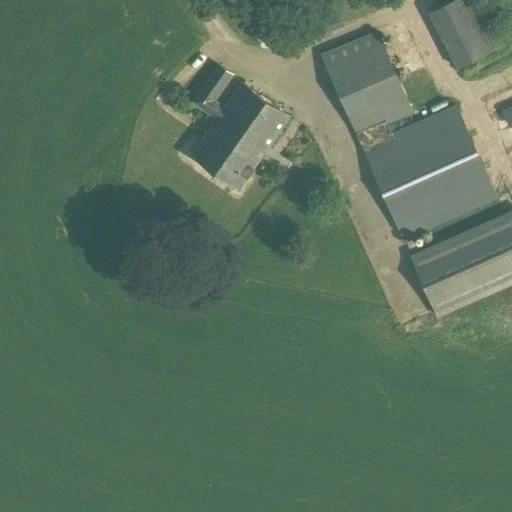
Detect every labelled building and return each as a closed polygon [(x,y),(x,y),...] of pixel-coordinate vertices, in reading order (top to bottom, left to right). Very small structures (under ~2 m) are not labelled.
[(324,0),(266,25),(279,54),(344,25),(339,14),(355,7),(352,0),(324,0)] [(451,0),(429,12),(457,68),(505,44),(482,0),(451,0)] [(320,54),(404,241),(499,197),(456,104),(391,133),(388,125),(414,114),(378,30),(320,54)] [(218,62),(199,90),(229,111),(225,117),(256,138),(245,154),(257,162),(289,115),(241,81),(225,105),(216,100),(235,73),(218,62)] [(229,111),(199,90),(191,102),(215,119),(191,155),(239,189),(257,162),(245,154),(256,138),(225,117),(229,111)] [(511,214),(412,259),(435,312),(511,277),(511,214)]
